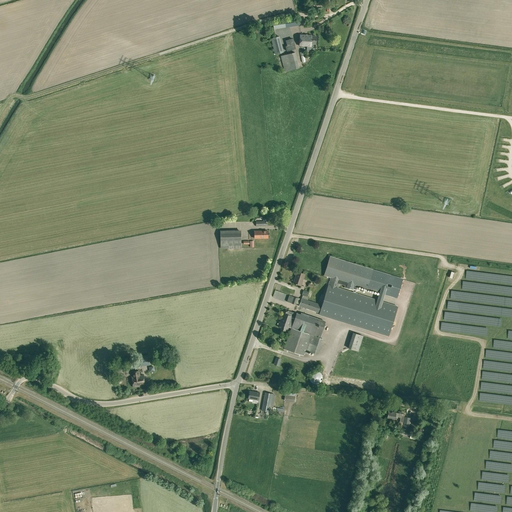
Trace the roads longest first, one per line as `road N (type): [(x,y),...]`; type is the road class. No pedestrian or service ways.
road 1 (unclassified): [(237,383),(366,0)]
road 2 (unclassified): [(0,407),(28,376),(98,404),(237,383)]
road 3 (unclassified): [(214,511),(237,383)]
